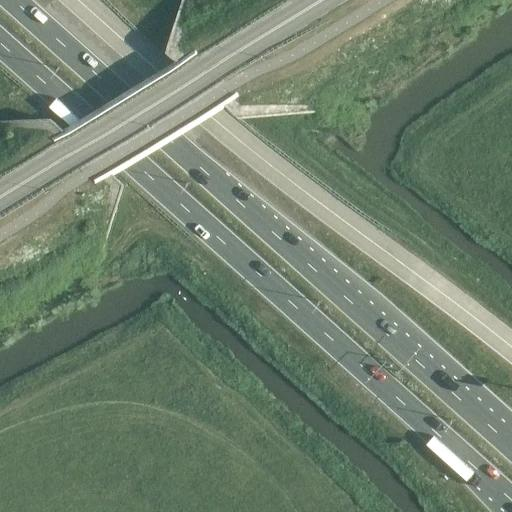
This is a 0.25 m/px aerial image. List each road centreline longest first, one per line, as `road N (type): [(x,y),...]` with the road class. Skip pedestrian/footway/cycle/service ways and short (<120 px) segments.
road 1 (trunk): [(0,41),(511,501)]
road 2 (trunk): [(511,446),(12,0)]
road 3 (unclassified): [(195,77),(0,197)]
road 4 (unclassified): [(195,77),(321,0)]
